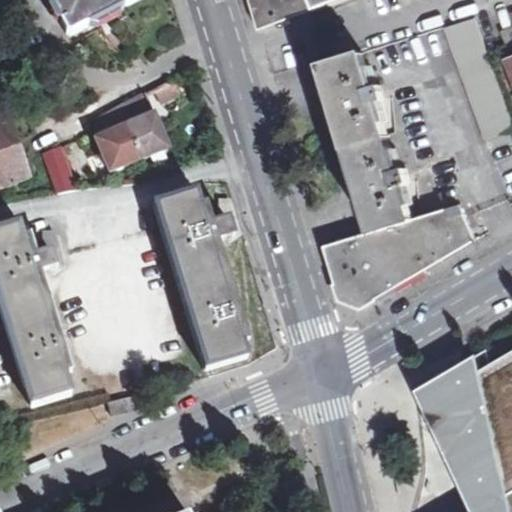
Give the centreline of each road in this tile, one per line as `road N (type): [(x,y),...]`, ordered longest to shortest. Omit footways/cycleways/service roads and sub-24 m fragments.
road 1 (tertiary): [(319,375),(213,0)]
road 2 (residential): [(319,375),(3,511)]
road 3 (residential): [(511,269),(319,375)]
road 4 (tertiary): [(350,511),(319,375)]
